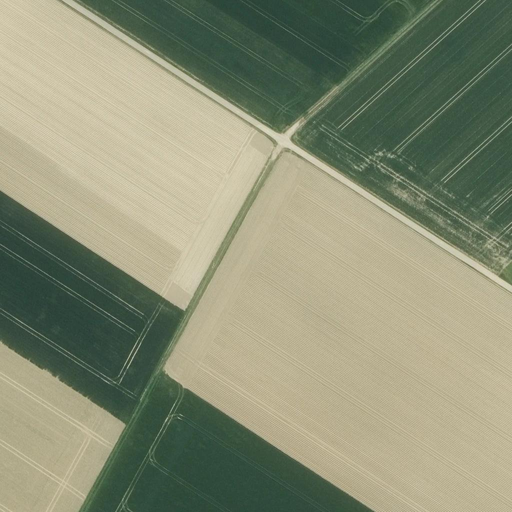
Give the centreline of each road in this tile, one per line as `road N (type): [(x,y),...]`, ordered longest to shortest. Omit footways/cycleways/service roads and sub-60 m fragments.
road 1 (track): [(438,0),(281,141),(84,511)]
road 2 (track): [(63,0),(511,291)]
